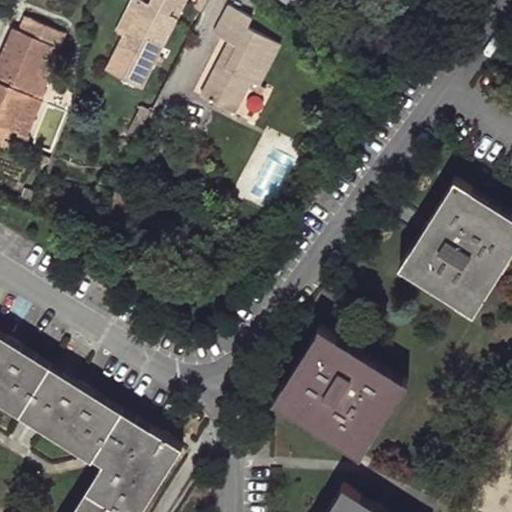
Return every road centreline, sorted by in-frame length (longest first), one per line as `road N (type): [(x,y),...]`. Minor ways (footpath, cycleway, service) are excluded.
road 1 (residential): [(448,84),(277,314),(238,354),(204,372)]
road 2 (residential): [(204,372),(175,370),(131,349),(0,264)]
road 3 (residential): [(204,372),(221,415),(226,511)]
